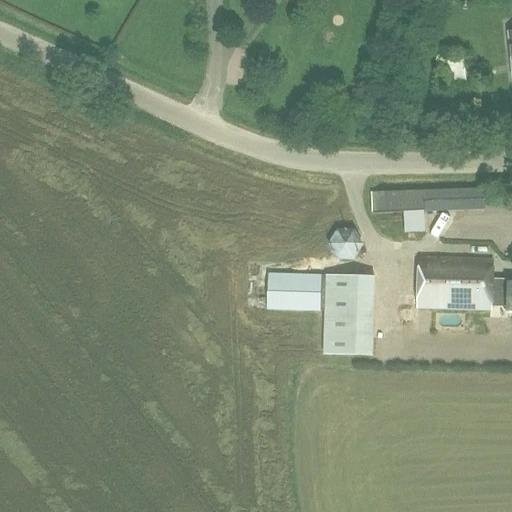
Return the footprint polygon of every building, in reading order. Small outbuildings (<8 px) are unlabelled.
[(425,191),(370,193),(373,213),(404,212),(407,232),(425,232),(425,211),(484,211),(486,189),(425,191)] [(339,260),(355,260),(365,246),(355,230),(338,230),(330,246),(339,260)] [(493,310),(493,300),(509,300),(509,311),(511,310),(511,279),(510,280),(509,289),(494,289),(494,261),(420,260),(419,309),(493,310)] [(374,264),(327,263),(326,344),(373,344),(374,264)] [(321,314),(320,279),(268,279),(269,314),(321,314)]
